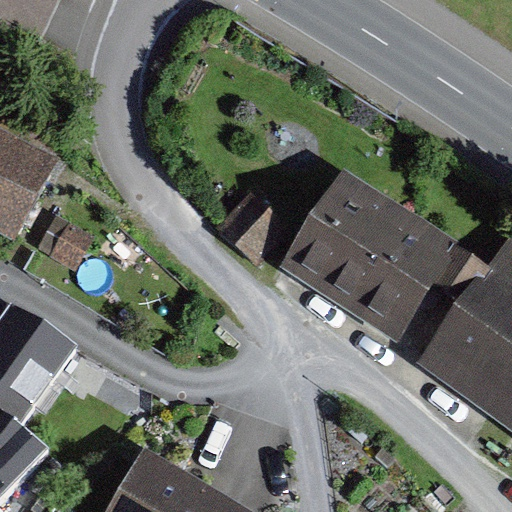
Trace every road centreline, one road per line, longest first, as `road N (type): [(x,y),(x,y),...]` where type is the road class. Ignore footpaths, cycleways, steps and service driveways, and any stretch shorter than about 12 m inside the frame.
road 1 (residential): [(272,332),(125,156),(117,74),(144,0)]
road 2 (residential): [(272,332),(424,418),(504,511)]
road 3 (tertiary): [(313,0),(511,129)]
road 4 (residential): [(323,511),(294,373),(272,332)]
